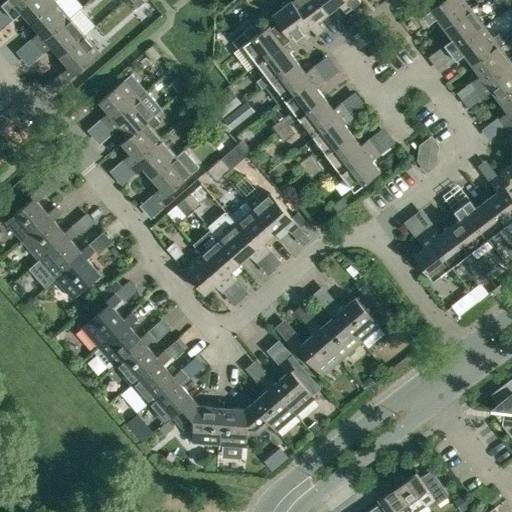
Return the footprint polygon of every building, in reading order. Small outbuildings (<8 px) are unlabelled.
[(8,12),(21,0),(5,0),(1,4),(8,12)] [(53,0),(21,0),(8,12),(14,19),(21,12),(29,21),(54,0),(53,0)] [(38,46),(70,19),(54,0),(29,21),(38,32),(31,38),(38,46)] [(292,0),(281,8),(301,34),(311,27),(317,35),(324,29),(301,0),(292,0)] [(301,0),(324,29),(319,21),(335,8),(328,0),(301,0)] [(328,0),(335,8),(340,5),(345,13),(358,3),(355,0),(328,0)] [(444,28),(470,9),(463,0),(444,0),(423,16),(429,24),(437,18),(444,28)] [(484,26),(470,9),(444,28),(452,39),(445,45),(450,52),(484,26)] [(244,45),(257,63),(291,37),(273,14),(273,15),(285,31),(278,36),(269,25),(249,40),(244,33),(232,42),(238,49),(244,45)] [(86,37),(70,19),(38,46),(44,53),(51,46),(61,58),(86,37)] [(492,38),(484,26),(450,52),(456,61),(464,55),(472,65),(498,45),(506,40),(500,32),(492,38)] [(86,37),(61,58),(68,67),(61,73),(68,81),(100,53),(86,37)] [(271,82),(297,62),(289,51),(297,46),(291,37),(257,63),(271,82)] [(152,45),(145,51),(154,62),(162,56),(152,45)] [(472,82),(478,90),(511,64),(511,63),(498,45),(472,65),(480,76),(472,82)] [(271,82),(284,99),(318,73),(313,67),(305,72),(297,62),(271,82)] [(511,92),(511,64),(478,90),(484,97),(492,91),(500,102),(511,92)] [(298,117),(324,98),(317,88),(325,82),(318,73),(284,99),(298,117)] [(100,119),(107,126),(139,98),(147,91),(132,74),(99,102),(108,112),(100,119)] [(171,82),(181,93),(188,86),(179,76),(171,82)] [(188,86),(181,93),(190,104),(197,97),(188,86)] [(511,92),(500,102),(508,113),(500,118),(507,128),(511,123),(511,92)] [(237,107),(227,93),(213,105),(224,118),(237,107)] [(154,116),(139,98),(107,126),(113,133),(121,127),(129,137),(154,116)] [(298,117),(312,135),(346,109),(341,103),(333,109),(324,98),(298,117)] [(312,135),(326,154),(352,134),(344,124),(352,118),(346,109),(312,135)] [(210,127),(217,121),(208,110),(201,116),(210,127)] [(225,120),(234,130),(243,123),(234,112),(225,120)] [(162,124),(154,116),(129,137),(122,143),(130,153),(123,160),(130,167),(161,140),(154,131),(162,124)] [(272,126),(278,134),(289,125),(284,118),(272,126)] [(217,121),(210,127),(219,138),(227,131),(217,121)] [(289,125),(278,134),(284,141),(295,133),(289,125)] [(361,145),(352,134),(326,154),(340,172),(374,147),(368,139),(361,145)] [(161,140),(130,167),(135,174),(143,168),(151,178),(176,157),(161,140)] [(374,147),(340,172),(354,191),(380,171),(372,160),(380,155),(374,147)] [(184,149),(176,157),(151,178),(160,188),(153,194),(159,202),(199,167),(184,149)] [(300,163),(305,170),(317,161),(311,154),(300,163)] [(214,165),(224,176),(231,170),(221,159),(214,165)] [(317,161),(305,170),(311,178),(322,169),(317,161)] [(500,177),(499,178),(511,194),(511,164),(511,166),(502,165),(500,177)] [(224,176),(214,165),(207,171),(216,182),(224,176)] [(486,200),(506,225),(511,233),(511,194),(499,178),(491,184),(497,192),(486,200)] [(50,216),(48,213),(37,201),(45,194),(39,187),(31,194),(33,198),(6,221),(22,241),(50,216)] [(191,193),(184,199),(193,210),(200,204),(191,193)] [(254,196),(246,203),(273,234),(284,225),(290,232),(298,226),(270,194),(260,203),(254,196)] [(338,213),(349,205),(344,197),(332,206),(338,213)] [(186,216),(193,210),(184,199),(177,206),(186,216)] [(488,239),(506,225),(486,200),(476,208),(470,200),(462,205),(488,239)] [(273,234),(246,203),(229,218),(262,257),(271,250),(264,242),(273,234)] [(469,253),(488,239),(462,205),(455,211),(461,219),(450,228),(469,253)] [(67,235),(64,232),(54,220),(62,213),(55,206),(48,213),(50,216),(22,241),(39,260),(67,235)] [(262,257),(229,218),(224,212),(207,227),(210,230),(239,264),(250,255),(256,262),(262,257)] [(67,235),(39,260),(56,279),(84,254),(81,251),(70,239),(78,232),(72,225),(64,232),(67,235)] [(478,280),(485,275),(476,263),(469,253),(450,228),(439,235),(433,227),(426,233),(451,267),(462,259),(470,268),(478,280)] [(193,244),(201,254),(229,286),(236,280),(230,272),(239,264),(210,230),(193,244)] [(451,267),(426,233),(418,239),(424,247),(413,255),(433,281),(451,267)] [(167,249),(176,260),(183,254),(174,243),(167,249)] [(84,254),(56,279),(72,298),(101,274),(87,258),(95,251),(89,244),(81,251),(84,254)] [(229,286),(201,254),(184,269),(205,293),(215,285),(222,292),(229,286)] [(485,257),(476,263),(485,275),(493,268),(485,257)] [(452,306),(459,316),(479,302),(471,292),(452,306)] [(127,322),(124,319),(114,307),(121,300),(115,293),(107,300),(109,304),(82,327),(99,347),(127,322)] [(326,310),(333,317),(336,314),(361,342),(380,326),(356,297),(340,311),(333,304),(326,310)] [(132,312),(124,319),(127,322),(99,347),(100,348),(94,353),(108,368),(113,364),(115,366),(144,341),(141,338),(130,326),(138,319),(132,312)] [(307,326),(314,334),(317,331),(342,359),(361,342),(336,314),(333,317),(320,327),(314,320),(307,326)] [(148,331),(141,338),(144,341),(115,366),(132,385),(160,360),(157,357),(147,345),(154,338),(148,331)] [(317,331),(314,334),(301,344),(295,337),(288,343),(295,351),(297,349),(299,348),(322,376),(342,359),(317,331)] [(177,379),(174,376),(163,364),(171,357),(165,350),(157,357),(160,360),(132,385),(148,404),(177,379)] [(271,386),(296,414),(315,398),(291,370),(294,368),(287,359),(280,365),(287,373),(275,383),(271,386)] [(181,369),(174,376),(177,379),(148,404),(165,423),(173,416),(193,398),(180,383),(187,376),(181,369)] [(268,389),(252,403),(270,423),(277,431),(296,414),(271,386),(275,383),(268,376),(261,382),(268,389)] [(511,392),(497,404),(496,409),(495,409),(495,411),(504,412),(502,425),(511,437),(511,392)] [(199,406),(193,398),(173,416),(184,429),(193,430),(192,443),(219,445),(222,408),(199,406)] [(270,423),(252,403),(245,409),(222,408),(219,445),(247,447),(248,434),(257,435),(270,423)] [(164,435),(174,427),(168,420),(159,429),(164,435)] [(391,477),(414,511),(415,511),(425,505),(433,507),(447,497),(448,492),(431,468),(419,476),(416,472),(405,479),(399,472),(391,477)] [(380,502),(386,511),(414,511),(391,477),(383,483),(389,491),(378,499),(380,502)] [(386,511),(380,502),(366,511),(386,511)]
